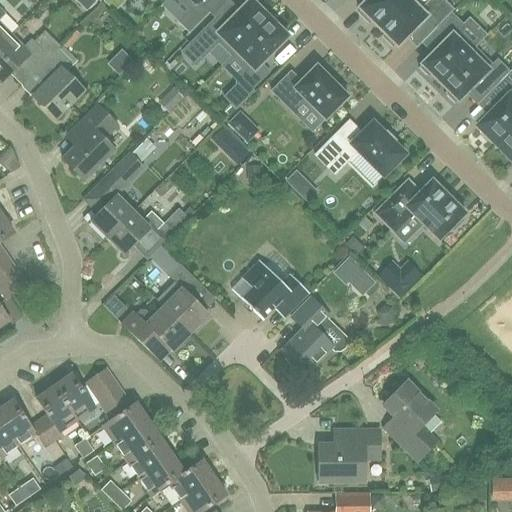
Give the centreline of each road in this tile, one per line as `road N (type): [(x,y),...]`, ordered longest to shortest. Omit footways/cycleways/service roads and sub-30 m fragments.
road 1 (residential): [(293,0),(511,208)]
road 2 (residential): [(71,350),(63,237),(27,152),(0,123)]
road 3 (residential): [(298,418),(236,355),(182,404)]
road 4 (residential): [(298,418),(406,335)]
road 5 (residential): [(182,404),(117,347),(71,350)]
